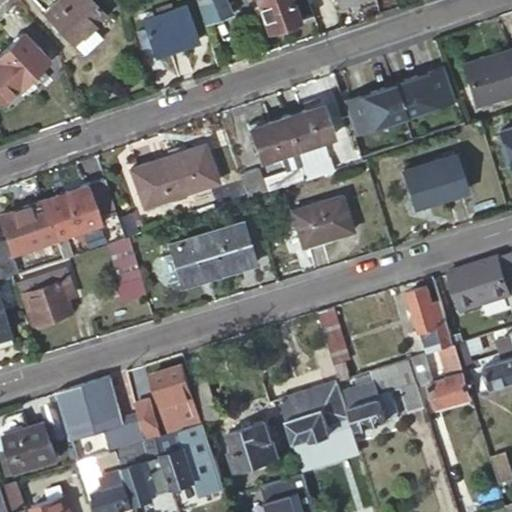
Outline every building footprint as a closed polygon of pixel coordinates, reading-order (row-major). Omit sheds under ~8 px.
[(77,44),(95,26),(107,15),(93,0),(59,0),(47,12),(77,44)] [(228,0),(197,0),(205,26),(235,15),(228,0)] [(271,30),(314,15),(308,0),(256,0),(266,26),(271,30)] [(174,4),(160,9),(162,15),(146,20),(148,30),(141,32),(146,46),(153,44),(157,56),(200,42),(189,6),(176,11),(174,4)] [(162,15),(160,9),(144,14),(146,20),(162,15)] [(42,54),(53,44),(35,24),(24,34),(42,54)] [(105,37),(95,26),(77,44),(87,55),(105,37)] [(42,54),(24,34),(23,33),(0,54),(0,96),(13,84),(21,91),(30,82),(36,89),(48,78),(42,71),(51,63),(42,54)] [(511,93),(511,47),(465,64),(479,105),(511,93)] [(354,135),(456,100),(445,67),(342,102),(354,135)] [(13,84),(0,96),(0,100),(5,106),(21,91),(13,84)] [(305,110),(285,117),(295,150),(301,169),(305,180),(332,171),(322,140),(333,137),(320,99),(303,105),(305,110)] [(295,150),(285,117),(271,122),(269,117),(247,124),(259,161),(280,154),(295,150)] [(511,131),(501,136),(511,168),(511,131)] [(217,183),(204,146),(132,170),(144,207),(217,183)] [(295,150),(280,154),(286,174),(301,169),(295,150)] [(466,192),(455,156),(405,173),(417,208),(466,192)] [(248,199),(251,197),(270,191),(266,180),(261,182),(257,167),(239,173),(248,199)] [(270,191),(305,180),(301,169),(286,174),(266,180),(270,191)] [(109,244),(122,240),(113,207),(95,213),(86,186),(43,201),(56,241),(100,226),(106,245),(109,244)] [(353,232),(341,197),(292,213),(303,248),(353,232)] [(56,241),(43,201),(0,214),(0,221),(7,241),(0,242),(0,278),(0,280),(3,279),(12,276),(17,274),(12,256),(56,241)] [(257,264),(243,222),(167,246),(170,255),(159,258),(167,284),(179,280),(182,288),(257,264)] [(141,279),(126,238),(122,240),(109,244),(122,285),(141,279)] [(511,251),(453,270),(464,308),(511,293),(511,251)] [(66,299),(60,282),(57,273),(43,278),(47,287),(33,292),(30,283),(17,287),(31,325),(37,328),(47,325),(45,321),(56,317),(57,322),(68,318),(71,312),(66,299)] [(17,287),(12,276),(3,279),(7,290),(17,287)] [(47,287),(43,278),(30,283),(33,292),(47,287)] [(68,279),(60,282),(66,299),(73,296),(68,279)] [(121,301),(146,293),(141,279),(122,285),(117,287),(121,301)] [(458,342),(445,298),(436,301),(432,284),(412,290),(431,351),(458,342)] [(338,305),(321,310),(332,345),(337,362),(354,357),(338,305)] [(0,346),(13,342),(1,308),(0,308),(0,328),(3,338),(0,339),(0,346)] [(482,391),(511,381),(511,325),(500,329),(502,338),(511,335),(511,356),(474,368),(482,391)] [(441,405),(476,394),(476,393),(469,370),(460,342),(458,342),(431,351),(414,356),(417,367),(450,356),(455,373),(449,374),(451,379),(435,384),(441,405)] [(337,362),(332,345),(317,350),(327,383),(342,379),(337,362)] [(411,411),(429,405),(417,367),(414,356),(391,363),(376,368),(379,376),(373,377),(374,381),(368,383),(373,399),(354,404),(361,426),(403,413),(397,392),(405,389),(411,411)] [(186,364),(170,368),(154,373),(162,400),(164,400),(174,431),(204,422),(186,364)] [(476,393),(482,391),(474,368),(469,370),(476,393)] [(127,418),(113,375),(59,391),(81,460),(107,452),(108,452),(119,448),(121,448),(151,439),(147,428),(145,419),(143,414),(127,418)] [(209,375),(194,380),(207,421),(222,416),(209,375)] [(298,440),(298,441),(314,436),(314,438),(336,431),(333,421),(353,415),(342,379),(327,383),(285,397),(290,416),(292,421),(298,440)] [(285,397),(274,400),(280,419),(290,416),(285,397)] [(160,424),(152,398),(140,403),(143,414),(145,419),(147,428),(160,424)] [(164,400),(162,400),(171,432),(174,431),(164,400)] [(282,457),(269,419),(230,431),(235,450),(231,450),(238,471),(282,457)] [(61,457),(49,421),(8,433),(13,449),(6,451),(13,473),(61,457)] [(210,432),(207,421),(204,422),(174,431),(171,432),(165,434),(163,435),(159,436),(164,454),(174,484),(198,476),(193,461),(201,459),(194,437),(210,432)] [(298,440),(292,421),(281,424),(287,443),(298,440)] [(163,435),(160,424),(147,428),(151,439),(159,436),(163,435)] [(105,511),(137,501),(126,466),(121,448),(119,448),(108,452),(107,452),(116,483),(98,488),(105,511)] [(97,511),(101,511),(105,511),(98,488),(116,483),(107,452),(81,460),(97,511)] [(155,491),(174,486),(174,484),(164,454),(153,458),(152,454),(142,457),(143,460),(126,466),(137,501),(157,496),(155,491)] [(265,482),(270,511),(308,511),(302,476),(265,482)] [(17,511),(29,508),(20,479),(5,484),(13,511),(17,511)] [(0,511),(13,511),(5,484),(0,485),(0,511)] [(52,500),(66,495),(63,485),(49,489),(52,500)] [(73,511),(68,494),(66,495),(52,500),(35,505),(37,511),(73,511)]
